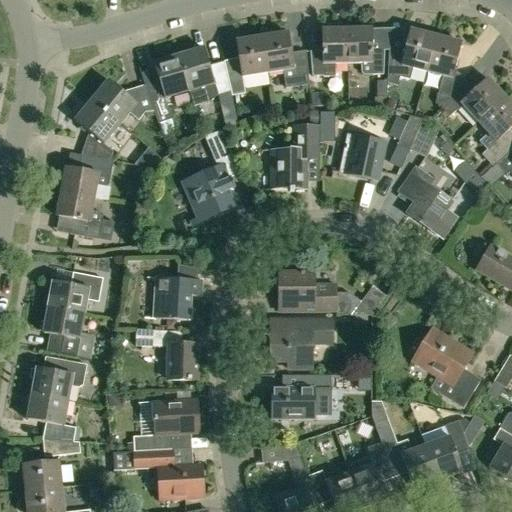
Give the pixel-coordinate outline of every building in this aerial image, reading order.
[(409,80),(412,69),(426,73),(435,37),(431,36),(429,31),(416,28),(413,32),(410,31),(406,47),(404,54),(388,50),(387,81),(387,84),(397,86),(399,78),(409,80)] [(306,52),(291,54),(287,33),(284,34),(281,30),(271,32),(269,36),(262,38),(267,74),(281,72),(283,89),(309,85),(306,52)] [(334,65),(347,64),(347,30),(322,31),(323,52),(310,52),(312,77),(330,77),(333,76),(334,73),(334,65)] [(347,30),(347,64),(361,64),(361,72),(362,75),(365,76),(383,76),(384,50),(371,51),(371,30),(347,30)] [(443,110),(463,83),(453,74),(461,44),(435,37),(426,73),(442,77),(436,102),(443,110)] [(242,78),(267,74),(262,38),(236,42),(239,62),(224,65),(230,92),(231,97),(245,95),(242,78)] [(230,92),(224,65),(224,63),(209,67),(203,49),(179,57),(189,92),(194,107),(212,101),(217,96),(230,92)] [(165,100),(189,92),(179,57),(154,64),(159,82),(144,86),(154,112),(158,124),(171,120),(165,100)] [(478,124),(505,99),(488,80),(473,94),(463,83),(443,110),(449,117),(462,106),(478,124)] [(154,112),(144,86),(122,93),(108,81),(91,101),(120,125),(129,114),(136,120),(143,111),(145,113),(154,112)] [(376,81),(376,98),(387,98),(387,84),(387,81),(376,81)] [(311,95),(312,107),(324,106),(323,94),(311,95)] [(493,168),(496,165),(511,150),(511,139),(506,133),(511,127),(511,106),(505,99),(478,124),(487,134),(479,142),(486,151),(481,155),(493,168)] [(104,145),(120,125),(91,101),(75,122),(89,133),(81,156),(88,157),(111,162),(112,152),(104,145)] [(320,112),(310,112),(310,125),(320,125),(320,112)] [(320,143),(334,143),(334,113),(320,113),(320,143)] [(409,151),(420,126),(422,121),(410,117),(397,146),(409,151)] [(420,126),(409,151),(426,159),(437,134),(420,126)] [(293,151),(270,151),(270,191),(305,191),(305,163),(319,163),(319,127),(293,127),(293,151)] [(218,169),(189,182),(194,195),(189,197),(200,222),(232,209),(220,182),(240,173),(222,132),(203,136),(218,169)] [(346,135),(338,174),(378,183),(386,143),(346,135)] [(448,141),(442,146),(449,153),(454,147),(448,141)] [(511,150),(496,165),(506,176),(510,173),(511,174),(511,150)] [(113,162),(111,162),(88,157),(85,173),(65,169),(61,193),(94,199),(97,186),(104,187),(106,187),(107,187),(108,187),(108,186),(109,185),(109,184),(113,162)] [(464,164),(454,174),(476,197),(486,188),(464,164)] [(455,219),(444,212),(450,203),(428,188),(433,181),(415,169),(399,193),(415,205),(408,215),(442,238),(455,219)] [(101,214),(100,213),(92,212),(94,199),(61,193),(56,217),(77,221),(74,236),(99,240),(102,221),(103,218),(103,217),(102,215),(101,214)] [(511,259),(489,246),(484,256),(475,271),(511,292),(511,259)] [(278,301),(278,313),(293,313),(336,313),(336,294),(336,286),(314,286),(314,273),(278,273),(278,301)] [(48,309),(84,315),(89,290),(100,292),(103,280),(73,274),(71,286),(52,283),(48,309)] [(156,279),(153,320),(189,322),(191,297),(201,298),(202,282),(156,279)] [(386,297),(373,287),(361,303),(351,317),(355,317),(367,317),(372,317),(386,297)] [(336,313),(336,317),(351,317),(361,303),(350,294),(336,294),(336,313)] [(81,335),(84,315),(48,309),(43,334),(50,335),(47,353),(91,360),(95,337),(81,335)] [(355,317),(355,325),(367,325),(367,317),(355,317)] [(271,334),(271,362),(288,362),(288,370),(311,371),(311,345),(331,345),(331,321),(297,320),(271,320),(271,334)] [(428,389),(438,395),(463,410),(479,384),(461,373),(472,355),(432,330),(413,362),(436,376),(428,389)] [(136,331),(136,347),(163,348),(163,332),(136,331)] [(168,345),(168,381),(196,381),(197,345),(168,345)] [(511,357),(509,356),(494,382),(506,389),(511,379),(511,357)] [(68,402),(71,387),(79,389),(83,386),(87,366),(45,358),(43,371),(36,369),(31,395),(68,402)] [(271,388),(271,420),(315,420),(330,420),(330,389),(330,377),(301,376),(301,388),(282,388),(271,388)] [(63,427),(68,402),(31,395),(27,420),(46,424),(42,441),(43,441),(73,443),(75,429),(63,427)] [(115,407),(122,401),(122,395),(108,396),(109,407),(115,407)] [(134,453),(172,450),(171,437),(199,435),(197,401),(153,403),(155,437),(133,438),(134,453)] [(511,413),(508,415),(499,430),(511,437),(511,413)] [(470,425),(479,430),(484,422),(475,417),(470,424),(470,425)] [(425,446),(438,482),(462,473),(456,455),(469,450),(458,422),(445,427),(449,438),(425,446)] [(511,437),(499,430),(493,441),(503,447),(489,469),(511,482),(511,437)] [(79,443),(73,443),(43,441),(44,458),(80,455),(79,443)] [(425,446),(411,451),(407,441),(383,449),(394,478),(407,473),(413,490),(438,482),(425,446)] [(308,477),(301,458),(296,444),(273,446),(274,461),(294,459),(305,491),(279,501),(283,511),(313,511),(312,509),(319,507),(318,505),(308,477)] [(380,482),(394,478),(383,449),(370,454),(374,465),(350,474),(362,509),(387,500),(380,482)] [(135,466),(137,466),(158,465),(161,501),(202,499),(201,466),(173,468),(172,450),(134,453),(113,454),(114,472),(135,471),(135,466)] [(25,492),(62,488),(59,462),(22,466),(25,492)] [(354,511),(362,509),(350,474),(326,483),(322,472),(308,477),(318,505),(332,500),(335,511),(354,511)] [(89,511),(90,511),(79,511),(64,511),(62,488),(25,492),(26,499),(23,499),(21,501),(20,503),(21,511),(20,511),(89,511)]
